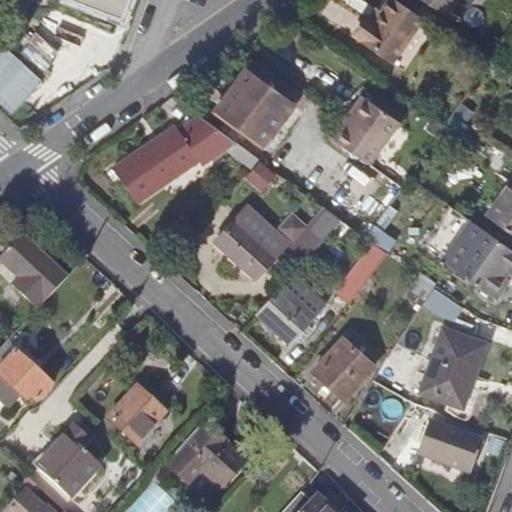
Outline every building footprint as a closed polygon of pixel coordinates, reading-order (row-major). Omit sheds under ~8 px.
[(123,0),(59,0),(116,21),(123,0)] [(420,20),(392,0),(386,0),(371,22),(366,19),(353,37),(390,63),(420,20)] [(418,0),(446,16),(455,0),(418,0)] [(215,112),(261,146),(293,103),(246,68),(215,112)] [(400,121),(365,96),(334,138),(369,164),(400,121)] [(165,206),(210,155),(216,160),(233,141),(199,116),(184,132),(180,128),(135,179),(165,206)] [(511,196),(494,222),(511,234),(511,196)] [(215,243),(255,278),(274,256),(234,220),(215,243)] [(511,264),(511,250),(470,221),(441,261),(495,299),(509,278),(505,275),(511,264)] [(37,311),(67,278),(21,235),(0,257),(0,262),(18,279),(11,286),(37,311)] [(343,312),(376,269),(365,261),(332,304),(343,312)] [(279,287),(256,313),(291,345),(314,318),(279,287)] [(456,319),(462,304),(444,297),(438,313),(456,319)] [(419,392),(462,408),(485,344),(442,329),(419,392)] [(313,372),(345,401),(374,367),(342,339),(313,372)] [(31,398),(37,403),(52,387),(17,354),(0,372),(0,376),(27,401),(31,398)] [(109,419),(137,445),(165,413),(137,388),(109,419)] [(419,453),(468,472),(479,441),(431,423),(419,453)] [(46,448),(31,464),(70,499),(100,466),(81,449),(89,440),(75,427),(51,453),(46,448)] [(187,484),(201,469),(221,488),(244,462),(223,443),(225,442),(208,427),(171,468),(187,484)] [(208,502),(221,488),(201,469),(187,484),(208,502)] [(64,511),(65,511),(28,477),(17,489),(24,495),(8,511),(64,511)] [(300,493),(283,511),(334,511),(317,497),(311,503),(300,493)]
